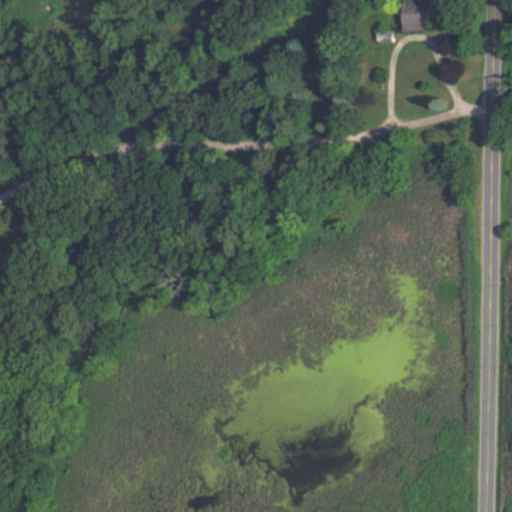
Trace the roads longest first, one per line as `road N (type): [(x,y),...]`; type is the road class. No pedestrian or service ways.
road 1 (tertiary): [(491,511),(496,0)]
road 2 (residential): [(495,119),(320,159),(186,150),(93,170),(0,203)]
